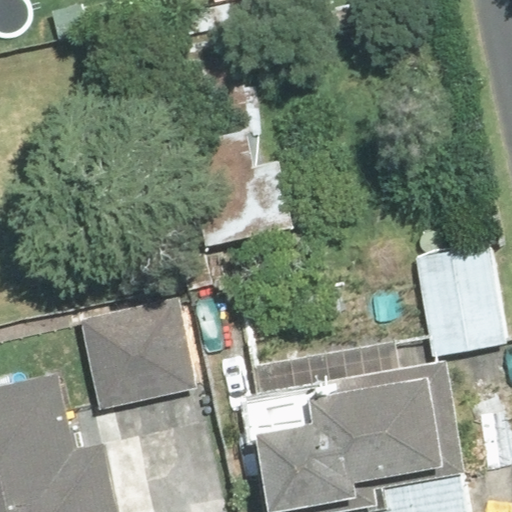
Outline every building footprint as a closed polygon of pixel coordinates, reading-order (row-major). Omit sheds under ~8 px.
[(97,0),(72,0),(53,6),(65,49),(108,37),(97,0)] [(271,162),(245,30),(173,45),(212,243),(308,224),(295,158),(271,162)] [(192,292),(82,312),(100,411),(210,391),(192,292)] [(402,337),(252,363),(265,442),(283,439),(295,511),(356,511),(389,506),(386,489),(471,474),(451,359),(439,361),(408,367),(402,337)] [(64,373),(0,386),(0,511),(127,511),(116,455),(83,462),(64,373)] [(389,506),(356,511),(477,511),(471,474),(386,489),(389,506)]
